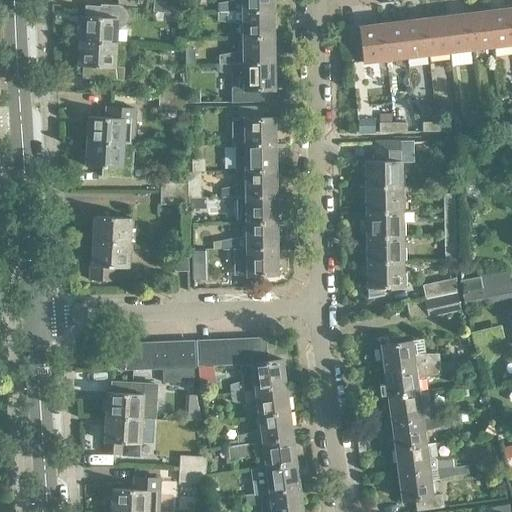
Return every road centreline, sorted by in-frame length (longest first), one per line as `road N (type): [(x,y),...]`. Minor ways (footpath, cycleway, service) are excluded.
road 1 (secondary): [(35,317),(14,0)]
road 2 (residential): [(316,309),(312,0)]
road 3 (residential): [(35,317),(316,309)]
road 4 (residential): [(345,511),(316,309)]
road 5 (secondary): [(46,511),(35,317)]
